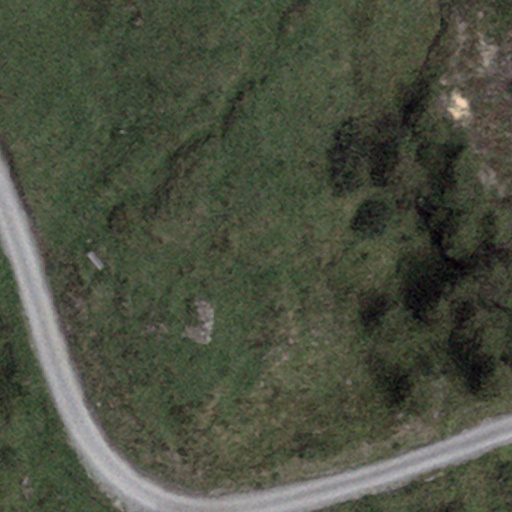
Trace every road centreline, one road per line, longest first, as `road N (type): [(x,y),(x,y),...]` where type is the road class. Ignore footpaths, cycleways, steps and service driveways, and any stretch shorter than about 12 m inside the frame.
road 1 (track): [(195,511),(154,503),(113,474),(74,410),(0,194)]
road 2 (track): [(511,433),(257,511)]
